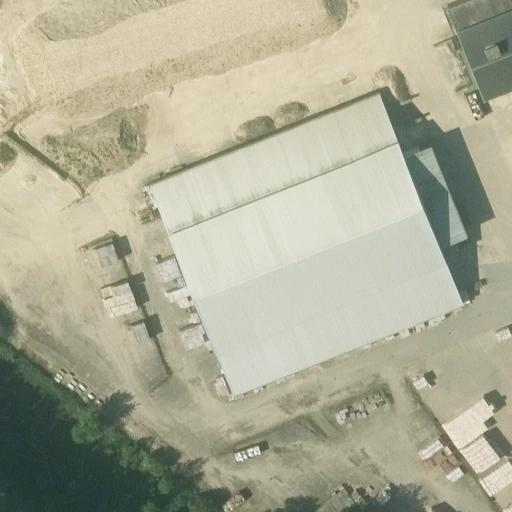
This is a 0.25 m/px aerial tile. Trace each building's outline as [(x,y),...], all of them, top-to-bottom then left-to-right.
[(511,0),(459,0),(446,5),(482,95),(511,82),(511,0)] [(232,393),(463,301),(379,92),(149,183),(232,393)] [(417,383),(440,423),(459,412),(437,372),(417,383)] [(333,411),(340,429),(385,409),(378,392),(333,411)] [(241,467),(265,457),(259,443),(235,452),(241,467)]
